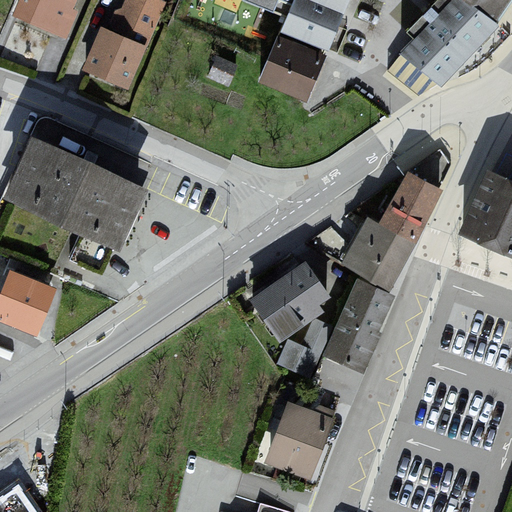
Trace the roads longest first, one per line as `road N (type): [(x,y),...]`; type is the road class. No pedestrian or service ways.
road 1 (residential): [(478,99),(485,128),(323,511)]
road 2 (tertiary): [(286,216),(0,415)]
road 3 (residential): [(0,79),(264,192),(286,216)]
road 4 (tertiary): [(384,143),(286,216)]
